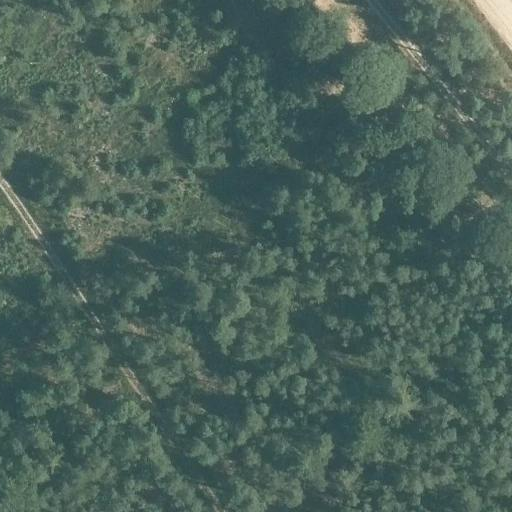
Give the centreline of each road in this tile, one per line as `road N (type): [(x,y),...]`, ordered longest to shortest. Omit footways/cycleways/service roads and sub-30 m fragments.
road 1 (track): [(214,511),(0,181)]
road 2 (track): [(511,173),(372,0)]
